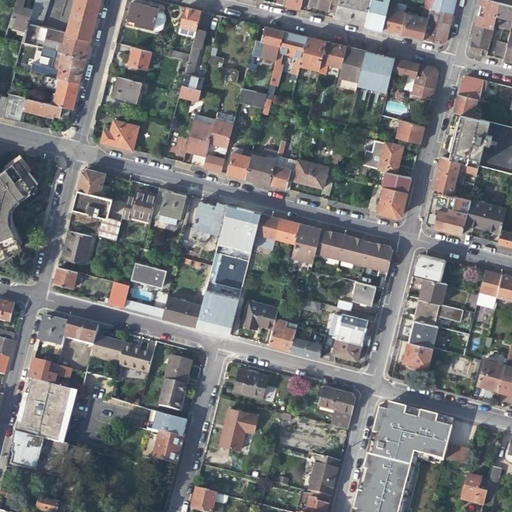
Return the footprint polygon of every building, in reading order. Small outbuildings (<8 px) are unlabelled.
[(19,29),(25,31),(28,24),(32,10),(23,8),(25,0),(17,0),(10,23),(20,27),(19,29)] [(50,0),(35,0),(32,10),(28,24),(42,27),(50,0)] [(74,0),(66,33),(89,39),(95,16),(99,0),(74,0)] [(291,8),(299,10),(301,0),(285,0),(284,7),(291,8)] [(319,9),(335,13),(338,0),(310,0),(309,7),(319,9)] [(338,0),(335,13),(333,19),(347,22),(365,26),(371,0),(338,0)] [(371,0),(365,26),(371,28),(374,29),(376,22),(383,24),(387,9),(388,0),(384,0),(384,4),(380,2),(380,0),(371,0)] [(406,13),(400,35),(409,37),(422,40),(427,18),(429,10),(431,0),(424,0),(421,17),(406,13)] [(427,18),(422,40),(439,44),(445,42),(450,23),(455,0),(431,0),(429,10),(427,18)] [(477,15),(475,25),(491,28),(492,24),(498,3),(486,0),(481,0),(480,5),(487,7),(485,13),(484,17),(477,15)] [(124,26),(133,28),(134,25),(152,30),(153,27),(158,10),(151,8),(131,2),(124,26)] [(509,29),(511,18),(511,5),(502,4),(498,3),(492,24),(502,27),(509,29)] [(176,34),(193,38),(200,11),(191,9),(185,7),(180,27),(178,27),(176,34)] [(400,35),(406,13),(387,9),(383,24),(381,30),(388,32),(400,35)] [(162,11),(158,10),(153,27),(158,28),(161,27),(162,24),(164,17),(164,14),(162,11)] [(207,17),(208,13),(200,11),(193,38),(189,56),(187,63),(181,85),(200,90),(203,79),(190,75),(197,49),(200,50),(205,31),(203,31),(207,17)] [(42,27),(28,24),(25,31),(22,43),(32,46),(64,54),(84,59),(86,51),(89,39),(66,33),(45,28),(42,27)] [(485,55),(491,28),(475,25),(472,36),(469,48),(471,52),(485,55)] [(264,27),(260,42),(264,43),(260,57),(276,61),(283,31),(272,29),(264,27)] [(297,75),(300,65),(307,37),(293,34),(283,31),(276,61),(273,70),(270,84),(277,85),(282,65),(281,64),(283,54),(297,57),(295,62),(293,64),(290,73),(297,75)] [(511,32),(509,32),(505,44),(502,59),(510,61),(511,61),(511,32)] [(300,65),(319,70),(326,42),(317,39),(307,37),(300,65)] [(327,64),(340,67),(345,47),(336,44),(326,42),(319,70),(318,73),(324,75),(327,64)] [(495,45),(492,57),(502,59),(505,44),(497,42),(496,45),(495,45)] [(26,70),(32,46),(22,43),(15,67),(26,70)] [(150,53),(132,47),(129,57),(127,65),(145,71),(150,53)] [(357,85),(358,80),(363,61),(364,56),(365,51),(354,49),(345,47),(340,67),(335,87),(355,92),(357,85)] [(162,56),(170,58),(172,52),(163,50),(162,56)] [(252,50),(247,70),(254,72),(259,51),(252,50)] [(358,80),(357,85),(371,89),(378,91),(386,93),(391,72),(395,59),(386,56),(375,54),(365,51),(364,56),(363,61),(358,80)] [(189,56),(172,52),(170,58),(187,63),(189,56)] [(51,76),(59,78),(78,83),(82,69),(84,59),(64,54),(59,70),(54,68),(51,76)] [(209,55),(207,64),(220,68),(222,58),(219,58),(209,55)] [(410,98),(429,103),(432,92),(437,73),(435,68),(411,62),(395,59),(391,72),(416,78),(410,98)] [(229,69),(226,81),(236,84),(237,82),(242,83),(245,73),(229,69)] [(481,89),(483,89),(485,80),(477,78),(466,76),(461,79),(457,94),(476,99),(481,100),(481,97),(479,97),(481,89)] [(142,83),(117,77),(114,88),(111,97),(136,103),(142,83)] [(54,94),(51,104),(62,106),(71,109),(74,98),(78,83),(59,78),(55,94),(54,94)] [(171,91),(179,93),(181,86),(173,84),(171,91)] [(197,102),(200,90),(181,85),(181,86),(179,93),(178,96),(185,99),(197,102)] [(10,87),(8,93),(19,96),(21,90),(10,87)] [(239,102),(253,105),(256,92),(242,88),(239,102)] [(267,94),(256,92),(253,105),(263,108),(266,99),(267,94)] [(59,116),(62,106),(51,104),(19,96),(8,93),(7,99),(2,117),(17,121),(20,121),(23,109),(53,117),(53,115),(59,116)] [(472,112),(476,99),(457,94),(455,101),(452,112),(459,114),(478,119),(480,114),(472,112)] [(271,100),(266,99),(263,108),(262,114),(267,115),(271,100)] [(489,121),(478,119),(459,114),(457,122),(459,122),(456,135),(452,150),(450,150),(448,159),(463,163),(477,166),(483,143),(489,144),(491,136),(486,134),(489,121)] [(192,119),(184,150),(193,152),(205,155),(209,141),(213,125),(192,119)] [(233,124),(215,119),(213,125),(209,141),(227,146),(233,124)] [(102,130),(99,142),(131,150),(137,127),(113,120),(111,126),(110,129),(113,129),(112,133),(102,130)] [(348,120),(346,126),(356,128),(357,123),(348,120)] [(421,134),(423,127),(400,121),(395,138),(419,143),(421,134)] [(274,165),(269,185),(275,186),(285,189),(292,160),(281,157),(285,142),(280,141),(278,150),(275,158),(275,160),(274,165)] [(402,147),(384,142),(383,145),(375,143),(372,154),(365,153),(361,168),(376,172),(377,169),(385,171),(395,174),(399,158),(402,147)] [(230,175),(245,179),(251,154),(252,152),(234,147),(226,174),(230,175)] [(252,150),(252,152),(251,154),(245,179),(250,180),(269,185),(274,165),(275,160),(275,158),(278,150),(265,147),(261,150),(260,152),(252,150)] [(337,163),(340,150),(333,148),(330,162),(337,163)] [(223,159),(205,155),(202,168),(206,169),(220,172),(223,159)] [(460,175),(463,163),(448,159),(441,157),(439,165),(436,177),(454,182),(472,187),(475,179),(460,175)] [(0,256),(19,248),(8,222),(7,220),(6,218),(6,216),(8,209),(9,207),(10,205),(36,184),(16,159),(0,171),(0,256)] [(296,161),(291,180),(309,185),(322,188),(327,167),(296,159),(296,161)] [(296,161),(292,160),(285,189),(288,190),(291,180),(296,161)] [(101,184),(104,173),(86,169),(82,171),(80,179),(77,189),(104,196),(106,185),(101,184)] [(383,186),(406,192),(408,186),(410,177),(395,174),(385,171),(381,185),(383,186)] [(451,195),(454,182),(436,177),(434,184),(433,190),(451,195)] [(383,186),(376,212),(396,217),(398,217),(400,216),(406,192),(383,186)] [(173,195),(174,191),(158,187),(157,194),(150,217),(158,219),(160,213),(179,218),(184,198),(179,197),(173,195)] [(149,221),(150,217),(157,194),(146,191),(136,188),(134,196),(127,194),(125,202),(121,217),(128,219),(129,215),(149,221)] [(112,198),(104,196),(77,189),(75,196),(72,209),(77,210),(102,217),(107,218),(112,198)] [(469,200),(451,195),(433,190),(431,196),(428,207),(465,217),(469,201),(469,200)] [(119,200),(125,202),(127,194),(128,192),(123,191),(122,191),(119,200)] [(477,226),(499,231),(500,230),(505,209),(469,201),(465,217),(463,222),(477,226)] [(195,225),(220,232),(222,222),(227,205),(218,202),(217,206),(209,204),(201,202),(195,225)] [(463,222),(465,217),(428,207),(427,213),(425,222),(426,225),(460,233),(463,222)] [(272,248),(275,239),(280,218),(269,215),(260,213),(256,231),(253,243),(272,248)] [(120,222),(107,218),(102,217),(99,228),(97,235),(115,240),(120,222)] [(294,244),(300,223),(287,220),(280,218),(275,239),(294,244)] [(256,231),(222,222),(220,232),(211,265),(245,274),(249,257),(253,243),(256,231)] [(291,262),(311,267),(321,230),(321,229),(307,225),(300,223),(291,262)] [(62,258),(83,263),(91,235),(69,229),(62,258)] [(328,233),(329,232),(321,230),(317,242),(315,253),(339,259),(345,236),(333,233),(333,235),(328,233)] [(511,233),(500,230),(499,231),(497,243),(505,245),(511,246),(511,233)] [(355,238),(345,236),(339,259),(363,265),(369,242),(360,240),(360,241),(355,240),(355,238)] [(376,244),(369,242),(363,265),(387,271),(388,264),(392,250),(389,246),(382,244),(381,247),(376,245),(376,244)] [(438,281),(444,260),(432,257),(421,255),(417,256),(412,274),(423,277),(438,281)] [(166,270),(134,262),(130,279),(140,281),(147,284),(148,288),(151,289),(153,285),(162,287),(166,270)] [(201,305),(195,326),(212,330),(229,335),(245,274),(211,265),(201,305)] [(76,272),(57,267),(55,275),(53,283),(72,287),(76,272)] [(479,292),(496,296),(501,275),(493,273),(484,270),(479,292)] [(511,277),(501,275),(496,296),(511,300),(511,277)] [(446,283),(438,281),(423,277),(421,287),(424,287),(422,293),(421,300),(440,305),(446,283)] [(350,301),(354,281),(346,279),(342,299),(350,301)] [(114,281),(108,303),(123,307),(128,285),(114,281)] [(375,287),(359,282),(357,282),(352,299),(370,304),(372,299),(375,287)] [(176,321),(195,326),(201,305),(167,297),(162,317),(176,321)] [(319,302),(316,302),(303,298),(300,308),(317,312),(319,302)] [(462,310),(440,305),(421,300),(418,299),(415,312),(413,320),(432,325),(435,315),(458,321),(462,310)] [(336,307),(350,310),(351,303),(338,300),(336,307)] [(13,305),(0,301),(0,319),(8,322),(13,305)] [(124,310),(159,316),(161,307),(126,301),(124,310)] [(258,324),(272,328),(275,318),(278,308),(249,301),(243,325),(252,327),(257,329),(258,324)] [(341,314),(335,337),(360,344),(364,331),(366,320),(341,314)] [(63,339),(67,324),(57,321),(44,317),(38,340),(61,347),(63,339)] [(296,324),(275,318),(272,328),(268,345),(276,347),(289,350),(292,337),(296,324)] [(93,346),(95,337),(98,327),(83,323),(68,319),(67,324),(63,339),(93,346)] [(436,326),(432,325),(413,320),(409,333),(407,342),(430,347),(436,326)] [(0,330),(0,338),(12,341),(13,334),(0,330)] [(90,358),(119,365),(125,344),(112,341),(95,337),(93,346),(90,358)] [(292,337),(289,350),(297,352),(313,357),(320,359),(323,345),(292,337)] [(359,351),(360,344),(335,337),(330,354),(356,360),(359,351)] [(0,355),(7,358),(10,348),(12,341),(0,338),(0,355)] [(426,367),(430,347),(407,342),(403,361),(415,364),(426,367)] [(511,343),(509,343),(503,365),(497,390),(508,392),(511,393),(511,367),(511,365),(511,343)] [(132,350),(133,347),(125,344),(119,365),(119,367),(147,374),(152,356),(136,351),(132,350)] [(164,380),(166,381),(186,386),(189,376),(191,370),(189,369),(191,362),(170,357),(164,380)] [(71,369),(33,360),(30,371),(28,379),(66,388),(67,385),(55,382),(57,376),(69,379),(71,369)] [(486,387),(497,390),(503,365),(482,360),(476,384),(486,387)] [(233,390),(261,398),(267,377),(258,374),(238,369),(233,390)] [(86,373),(81,392),(107,398),(112,380),(86,373)] [(21,405),(55,414),(55,412),(75,417),(81,392),(66,388),(28,379),(25,391),(21,405)] [(183,398),(186,386),(166,381),(159,407),(180,413),(183,398)] [(273,402),(276,388),(267,386),(264,400),(273,402)] [(330,425),(347,429),(355,398),(353,393),(322,386),(320,393),(317,404),(334,409),(330,425)] [(77,430),(98,436),(107,398),(81,392),(75,417),(72,429),(77,430)] [(219,446),(239,451),(244,431),(252,434),(257,416),(228,409),(221,436),(219,446)] [(56,425),(72,429),(75,417),(55,412),(55,414),(52,424),(32,419),(28,436),(73,447),(75,439),(56,434),(50,435),(52,427),(55,428),(56,425)] [(438,414),(436,421),(451,424),(453,417),(438,414)] [(165,416),(160,434),(182,439),(185,428),(186,422),(165,416)] [(22,425),(20,434),(28,436),(32,419),(24,417),(22,425)] [(96,444),(98,436),(77,430),(75,439),(96,444)] [(87,462),(90,452),(73,447),(28,436),(20,434),(14,432),(9,451),(6,464),(60,477),(65,456),(87,462)] [(158,469),(173,473),(178,455),(182,439),(160,434),(153,459),(160,460),(158,469)] [(96,444),(75,439),(73,447),(90,452),(93,452),(95,444),(96,444)] [(106,447),(95,444),(93,452),(104,455),(106,449),(106,447)] [(447,444),(445,451),(443,458),(465,464),(469,450),(457,447),(447,444)] [(128,455),(106,449),(104,455),(123,460),(126,461),(128,455)] [(308,491),(310,491),(330,497),(335,477),(339,461),(317,455),(316,458),(308,491)] [(79,469),(72,467),(70,474),(77,476),(79,469)] [(492,467),(489,481),(486,492),(493,494),(500,469),(492,467)] [(482,506),(486,492),(489,481),(474,477),(466,475),(459,500),(482,506)] [(278,483),(287,486),(289,479),(279,477),(278,483)] [(13,492),(0,488),(0,496),(11,499),(13,492)] [(211,511),(216,494),(195,488),(190,508),(205,511),(211,511)] [(310,491),(304,511),(325,511),(327,508),(330,497),(310,491)] [(47,511),(55,511),(57,503),(38,498),(35,509),(43,511),(47,511)] [(257,511),(258,504),(248,502),(246,509),(257,511)] [(91,511),(57,503),(55,511),(91,511)]
